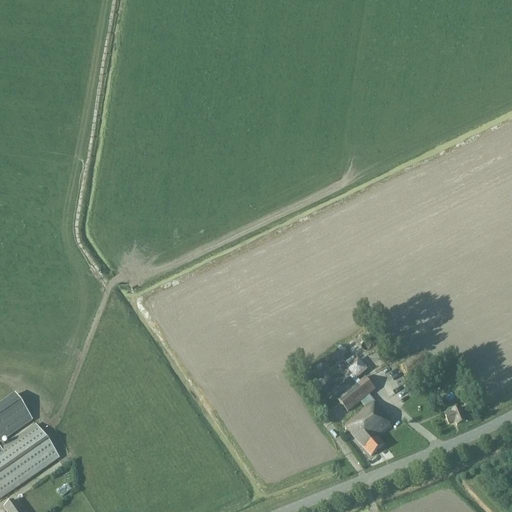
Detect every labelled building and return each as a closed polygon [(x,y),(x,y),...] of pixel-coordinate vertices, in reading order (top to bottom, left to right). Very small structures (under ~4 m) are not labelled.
[(347,355),(336,362),(340,369),(351,363),(347,355)] [(337,369),(322,381),(335,397),(347,413),(359,403),(364,408),(344,426),(371,457),(383,446),(377,439),(391,428),(385,421),(388,419),(369,396),(374,391),(364,379),(356,385),(349,377),(345,380),(338,370),(337,369)] [(321,380),(317,384),(330,401),(335,397),(322,381),(321,380)] [(0,443),(32,421),(14,395),(0,404),(0,443)] [(454,400),(444,404),(447,412),(458,408),(454,400)] [(451,413),(445,415),(448,424),(455,421),(457,426),(466,422),(461,407),(450,411),(451,413)] [(0,500),(58,459),(40,433),(34,425),(0,449),(0,500)] [(19,511),(13,503),(12,502),(3,507),(5,511),(19,511)]
